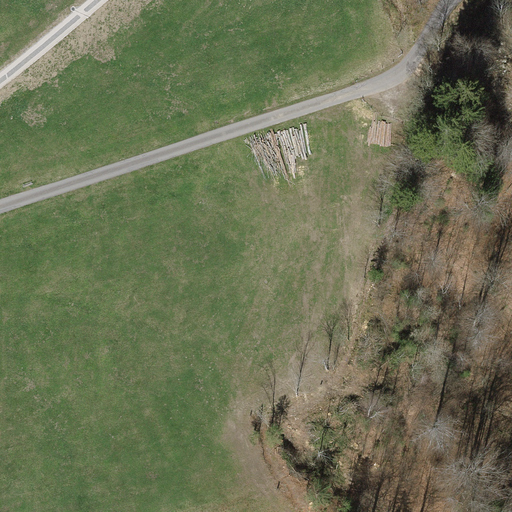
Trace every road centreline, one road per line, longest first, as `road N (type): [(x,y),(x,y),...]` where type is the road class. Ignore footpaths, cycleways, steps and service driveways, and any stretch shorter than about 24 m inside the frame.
road 1 (residential): [(0,239),(386,89),(454,0)]
road 2 (track): [(0,91),(117,0)]
